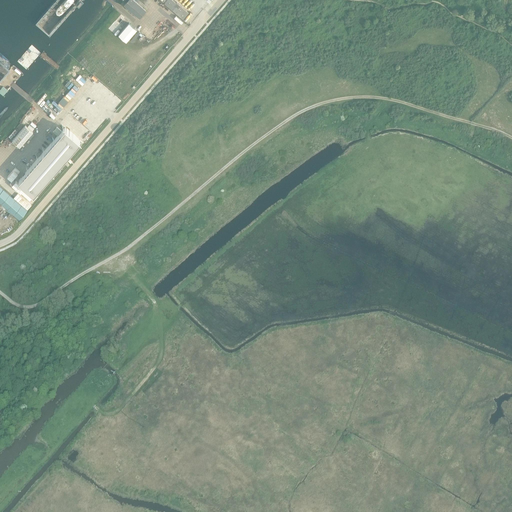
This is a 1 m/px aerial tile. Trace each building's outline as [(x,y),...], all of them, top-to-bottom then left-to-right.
[(54,0),(36,22),(50,34),(79,0),(54,0)] [(128,0),(124,5),(139,18),(146,10),(133,0),(128,0)] [(172,10),(182,18),(183,19),(189,13),(181,6),(177,2),(176,3),(172,0),(166,0),(164,3),(172,10)] [(119,35),(126,42),(137,29),(129,23),(119,35)] [(140,37),(143,34),(139,31),(131,39),(133,41),(138,36),(140,37)] [(0,80),(13,65),(0,53),(0,80)] [(12,140),(20,147),(33,132),(27,127),(25,125),(19,132),(12,140)] [(65,127),(19,180),(34,194),(80,141),(65,127)] [(16,181),(12,185),(30,201),(34,197),(16,181)] [(27,211),(0,187),(0,204),(19,221),(27,211)]
